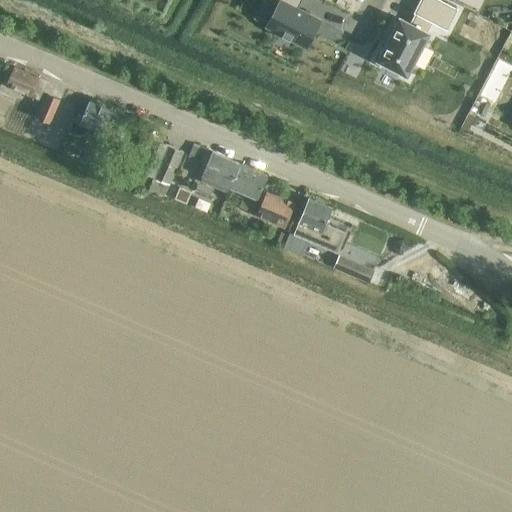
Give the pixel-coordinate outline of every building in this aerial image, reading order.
[(279,0),(280,0),(266,27),(306,48),(321,20),(297,8),(301,0),(279,0)] [(399,18),(377,60),(407,76),(429,34),(427,33),(432,22),(447,29),(457,10),(437,0),(421,0),(415,13),(416,13),(411,24),(399,18)] [(48,81),(15,67),(7,87),(40,101),(48,81)] [(51,123),(60,100),(47,94),(37,117),(51,123)] [(91,146),(98,131),(115,138),(125,115),(91,100),(81,123),(74,120),(68,136),(91,146)] [(184,153),(154,140),(140,172),(155,178),(149,191),(165,197),(184,153)] [(200,162),(206,149),(194,143),(188,157),(200,162)] [(231,186),(240,164),(212,151),(202,175),(203,175),(201,180),(211,184),(213,179),(230,187),(231,186)] [(240,164),(231,186),(245,192),(239,206),(257,214),(256,214),(285,226),(295,203),(262,189),(267,176),(240,164)] [(179,187),(174,199),(186,204),(191,192),(179,187)] [(325,223),(332,207),(309,198),(293,234),(336,252),(345,232),(325,223)] [(397,243),(395,248),(398,254),(408,249),(403,240),(397,243)] [(373,270),(339,256),(334,268),(368,282),(373,270)] [(462,301),(472,288),(433,260),(424,273),(462,301)]
